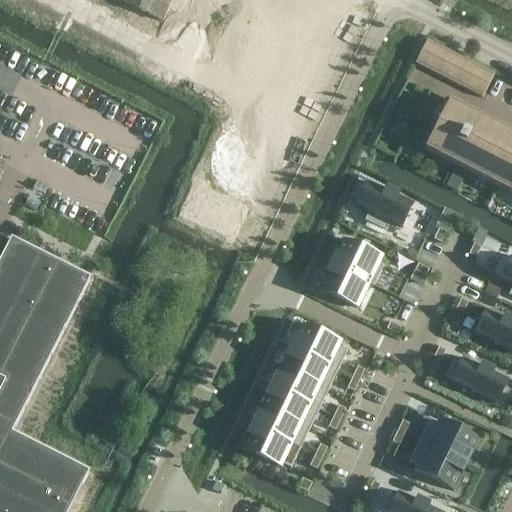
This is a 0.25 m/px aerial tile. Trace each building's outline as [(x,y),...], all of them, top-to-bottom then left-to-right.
[(115,0),(162,24),(174,0),(115,0)] [(494,76),(427,42),(415,65),(482,100),(494,76)] [(511,134),(450,103),(424,152),(456,168),(499,190),(511,196),(511,134)] [(370,185),(358,209),(369,214),(365,223),(386,233),(391,225),(400,229),(412,205),(370,185)] [(441,245),(446,234),(438,230),(433,241),(441,245)] [(0,511),(69,511),(89,474),(12,435),(91,281),(11,241),(0,262),(0,511)] [(381,261),(343,242),(331,267),(369,285),(369,286),(373,288),(373,287),(383,267),(379,265),(381,261)] [(476,260),(482,249),(474,245),(468,257),(476,260)] [(511,261),(502,283),(511,288),(511,290),(509,297),(511,298),(511,261)] [(425,278),(429,270),(418,265),(414,272),(425,278)] [(331,267),(319,291),(358,310),(369,286),(369,285),(331,267)] [(463,315),(469,303),(461,299),(455,311),(463,315)] [(476,337),(511,353),(511,324),(487,313),(476,337)] [(401,329),(389,323),(386,331),(397,336),(401,329)] [(301,327),(290,350),(338,372),(347,352),(339,348),(340,345),(301,327)] [(441,363),(446,352),(438,348),(433,359),(441,363)] [(328,392),(338,372),(290,350),(281,369),(328,392)] [(495,405),(507,381),(464,361),(462,365),(453,361),(445,379),(454,383),(453,385),(495,405)] [(357,368),(352,379),(359,382),(364,372),(357,368)] [(281,369),(271,389),(319,411),(328,392),(281,369)] [(352,379),(346,390),(354,394),(359,382),(352,379)] [(319,411),(271,389),(262,408),(310,431),(319,411)] [(338,407),(333,418),(341,422),(346,411),(338,407)] [(262,408),(253,427),(301,450),(310,431),(262,408)] [(341,422),(333,418),(328,429),(336,432),(341,422)] [(402,422),(397,433),(404,436),(409,425),(402,422)] [(418,443),(427,447),(465,466),(477,441),(438,423),(436,427),(428,423),(418,443)] [(291,470),(301,450),(253,427),(242,450),(281,468),(282,466),(291,470)] [(404,436),(397,433),(392,444),(399,447),(404,436)] [(465,466),(427,447),(418,443),(409,463),(417,467),(415,472),(454,490),(465,466)] [(314,457),(322,460),(327,449),(320,446),(314,457)] [(317,471),(322,460),(314,457),(309,467),(317,471)] [(368,494),(375,497),(380,486),(373,483),(368,494)] [(224,489),(216,485),(212,493),(220,497),(224,489)] [(435,511),(400,494),(397,500),(388,496),(380,511),(435,511)]
